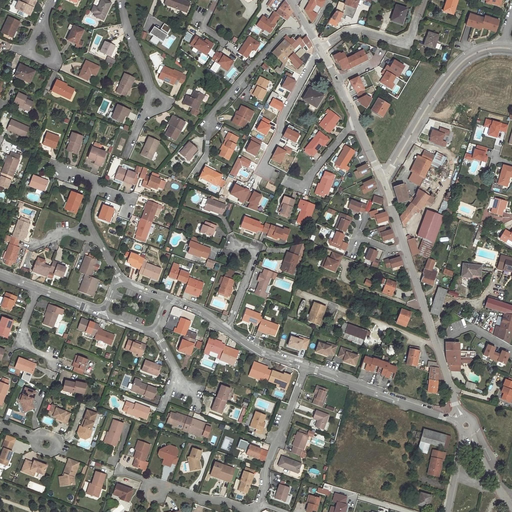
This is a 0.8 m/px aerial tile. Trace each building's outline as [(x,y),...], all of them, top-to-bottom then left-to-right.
[(36,2),(32,0),(23,0),(22,3),(18,11),(30,16),(36,2)] [(111,3),(103,0),(101,0),(98,8),(94,6),(91,12),(95,14),(94,16),(103,21),(111,3)] [(190,3),(182,0),(165,0),(164,4),(170,6),(170,8),(172,9),(174,7),(186,12),(190,3)] [(346,0),(345,4),(356,8),(356,6),(358,0),(346,0)] [(366,2),(361,0),(358,0),(356,6),(362,9),(363,7),(364,7),(366,2)] [(457,0),(447,0),(446,4),(445,4),(443,12),(453,15),(457,0)] [(292,12),(285,1),(284,2),(281,6),(276,13),(280,16),(286,20),(292,12)] [(317,11),(320,7),(311,2),(309,6),(317,11)] [(341,14),(345,4),(339,2),(336,11),(341,14)] [(356,8),(345,4),(341,14),(336,11),(334,14),(332,17),(329,22),(328,23),(336,27),(341,18),(344,19),(345,16),(352,19),(356,9),(356,8)] [(406,9),(396,6),(391,21),(401,24),(403,17),(404,17),(406,9)] [(485,20),(470,15),(467,26),(481,31),(482,28),(496,33),(500,21),(485,17),(485,20)] [(274,24),(268,20),(263,16),(256,25),(263,30),(264,29),(270,33),(275,25),(274,24)] [(277,19),(272,16),(268,20),(274,24),(277,19)] [(12,34),(14,34),(20,23),(9,18),(2,33),(11,37),(12,34)] [(154,26),(149,33),(163,42),(167,35),(165,34),(166,32),(167,33),(170,27),(164,24),(160,30),(161,31),(154,26)] [(73,43),(77,45),(75,47),(79,49),(82,42),(79,41),(83,31),(74,26),(68,39),(74,41),(73,43)] [(438,36),(429,32),(427,38),(425,46),(434,49),(438,36)] [(287,36),(284,38),(287,40),(290,44),(293,48),(295,49),(299,45),(302,48),(305,46),(302,41),(299,37),(295,41),(292,38),(290,39),(287,36)] [(195,37),(190,45),(207,56),(213,45),(206,40),(204,43),(195,37)] [(260,44),(249,37),(238,53),(246,58),(252,49),(255,51),(260,44)] [(312,46),(307,37),(302,41),(305,46),(308,49),(312,46)] [(287,40),(284,38),(283,38),(285,41),(273,53),(284,63),(288,60),(287,59),(288,58),(286,57),(292,52),(295,49),(293,48),(290,44),(287,40)] [(115,47),(105,42),(100,52),(110,57),(115,47)] [(340,53),(333,56),(337,64),(339,63),(342,70),(347,68),(348,70),(368,61),(364,51),(363,51),(355,55),(347,59),(344,53),(341,54),(340,53)] [(234,62),(220,53),(220,54),(216,52),(212,59),(215,61),(214,62),(228,71),(234,62)] [(302,63),(292,52),(286,57),(288,58),(287,59),(288,60),(289,61),(290,60),(291,59),(294,63),(293,64),(292,64),(296,69),(302,63)] [(99,67),(86,61),(79,77),(87,81),(91,74),(95,76),(99,67)] [(29,71),(21,67),(20,71),(18,70),(15,76),(29,83),(35,72),(30,70),(29,71)] [(165,80),(164,81),(173,85),(176,79),(179,80),(178,82),(182,84),(186,76),(181,75),(182,74),(174,70),(173,71),(164,67),(161,74),(159,77),(165,80)] [(396,77),(384,70),(382,74),(384,75),(380,83),(392,89),(394,85),(392,83),(396,77)] [(134,79),(124,74),(116,92),(125,96),(129,88),(130,88),(134,79)] [(297,81),(288,76),(282,87),(291,92),(297,81)] [(358,77),(349,81),(354,90),(355,89),(357,94),(364,91),(365,90),(358,77)] [(255,91),(253,90),(252,89),(250,94),(262,100),(266,91),(264,90),(268,82),(260,78),(255,86),(256,87),(255,91)] [(67,85),(57,80),(52,91),(70,99),(74,90),(66,87),(67,85)] [(195,91),(204,96),(206,91),(197,87),(195,91)] [(310,105),(316,108),(323,96),(309,88),(305,96),(306,96),(304,101),(310,105)] [(204,96),(195,91),(194,91),(190,98),(186,95),(182,103),(192,108),(189,114),(196,117),(199,111),(198,110),(204,96)] [(364,91),(357,94),(359,98),(358,99),(361,105),(366,109),(372,100),(365,96),(366,95),(364,91)] [(24,106),(23,108),(29,111),(33,102),(26,98),(27,96),(19,93),(14,101),(20,104),(24,106)] [(285,103),(274,98),(270,105),(282,110),(285,103)] [(389,106),(378,99),(372,110),(382,116),(389,106)] [(125,116),(128,110),(118,105),(112,118),(122,123),(125,116)] [(247,121),(252,111),(242,106),(238,113),(237,116),(236,115),(232,123),(243,128),(247,121)] [(328,114),(319,125),(329,134),(331,131),(330,129),(334,124),(339,118),(330,111),(328,114)] [(271,120),(264,116),(257,129),(267,134),(271,125),(269,124),(271,120)] [(185,123),(175,117),(170,126),(165,135),(175,141),(185,123)] [(13,131),(12,132),(23,137),(28,127),(10,119),(6,129),(10,131),(11,130),(13,131)] [(508,126),(486,120),(484,126),(490,128),(487,135),(496,138),(498,130),(506,132),(508,126)] [(302,134),(288,127),(284,136),(298,143),(302,134)] [(451,131),(440,128),(439,132),(432,129),(429,139),(430,140),(429,141),(434,143),(434,144),(445,148),(447,143),(443,141),(445,136),(449,137),(451,131)] [(322,145),(327,139),(319,132),(305,149),(306,151),(311,154),(313,156),(322,145)] [(59,137),(47,133),(43,144),(55,149),(59,137)] [(77,144),(79,144),(82,137),(72,133),(69,140),(70,141),(67,150),(74,153),(77,144)] [(235,145),(238,138),(228,133),(225,140),(227,141),(225,146),(224,145),(222,150),(219,155),(229,160),(236,145),(235,145)] [(263,141),(252,135),(245,151),(256,156),(263,141)] [(159,142),(149,137),(141,155),(151,160),(159,142)] [(187,160),(190,157),(197,150),(189,143),(180,153),(187,160)] [(472,156),(465,154),(464,158),(472,160),(472,159),(485,162),(487,157),(484,156),(485,153),(487,148),(477,145),(476,150),(474,150),(472,156)] [(336,164),(343,168),(343,169),(354,152),(346,146),(339,157),(340,158),(336,164)] [(101,163),(105,153),(105,152),(98,149),(92,147),(88,159),(95,162),(95,161),(101,163)] [(431,163),(434,158),(423,153),(421,158),(431,163)] [(240,154),(230,173),(237,176),(242,165),(249,169),(253,161),(240,154)] [(6,162),(1,173),(12,177),(19,160),(18,160),(9,156),(8,156),(6,162)] [(413,173),(421,157),(418,156),(410,171),(413,173)] [(430,165),(431,163),(421,158),(421,157),(413,173),(410,171),(406,179),(417,185),(420,187),(420,186),(422,182),(424,177),(430,165)] [(365,165),(356,169),(359,176),(369,172),(365,165)] [(511,167),(503,165),(498,184),(507,187),(510,177),(511,177),(511,167)] [(135,174),(119,167),(116,177),(121,179),(123,180),(123,181),(131,184),(135,174)] [(139,178),(144,180),(146,174),(148,169),(143,167),(139,178)] [(213,173),(204,169),(200,177),(217,186),(222,176),(214,172),(213,173)] [(317,191),(325,194),(327,195),(332,181),(331,180),(333,175),(324,172),(322,176),(323,176),(320,184),(317,191)] [(12,177),(1,173),(0,176),(1,177),(0,178),(0,185),(8,189),(12,177)] [(146,186),(151,187),(157,190),(158,187),(160,180),(146,174),(144,180),(141,186),(146,188),(146,186)] [(41,179),(33,175),(29,186),(44,192),(48,182),(41,179)] [(372,180),(362,184),(366,191),(375,186),(372,180)] [(246,188),(236,183),(230,193),(240,199),(239,201),(244,203),(251,190),(246,187),(246,188)] [(405,184),(394,188),(399,205),(409,201),(410,200),(405,189),(407,189),(405,184)] [(264,194),(255,190),(250,201),(251,202),(249,207),(257,211),(259,207),(258,206),(264,194)] [(428,198),(418,190),(416,195),(415,196),(416,196),(425,202),(428,198)] [(69,203),(67,210),(76,213),(82,196),(72,192),(68,202),(69,203)] [(381,205),(383,199),(374,196),(372,202),(381,205)] [(411,203),(399,218),(403,226),(415,212),(418,209),(419,210),(424,204),(425,202),(416,196),(411,203)] [(428,198),(425,202),(424,204),(430,207),(434,202),(432,200),(432,199),(433,198),(430,196),(428,198)] [(280,213),(288,216),(294,201),(284,197),(282,204),(283,205),(280,213)] [(207,200),(205,206),(204,208),(218,214),(219,212),(222,214),(226,205),(208,198),(207,200)] [(443,216),(449,200),(444,198),(440,209),(438,215),(443,216)] [(305,201),(300,199),(297,208),(301,209),(297,222),(298,222),(306,225),(307,225),(310,215),(309,214),(312,205),(304,202),(305,201)] [(507,202),(495,199),(491,213),(501,216),(503,209),(505,210),(507,202)] [(145,210),(141,219),(151,223),(158,204),(149,201),(147,204),(145,210)] [(360,204),(350,201),(347,208),(358,212),(358,211),(363,213),(366,206),(361,204),(360,204)] [(109,222),(111,217),(114,209),(103,205),(98,219),(109,222)] [(376,210),(369,212),(370,217),(375,216),(377,224),(387,220),(385,212),(379,214),(378,213),(377,213),(376,210)] [(434,242),(443,216),(438,215),(429,211),(419,237),(425,239),(434,242)] [(352,218),(340,213),(334,228),(344,232),(348,222),(350,223),(352,218)] [(257,230),(259,224),(260,223),(245,217),(241,226),(249,229),(248,230),(256,233),(257,230)] [(141,219),(140,218),(138,224),(139,225),(138,228),(136,235),(145,239),(151,223),(141,219)] [(19,220),(12,237),(20,240),(23,241),(29,224),(19,220)] [(213,229),(215,230),(216,226),(206,221),(204,226),(203,225),(200,233),(210,236),(211,234),(213,229)] [(271,225),(265,223),(264,226),(262,232),(268,234),(271,225)] [(283,230),(271,225),(268,234),(273,236),(273,238),(277,239),(277,237),(278,236),(281,237),(280,239),(286,241),(289,230),(284,228),(283,230)] [(384,226),(377,229),(378,234),(380,233),(382,241),(393,238),(390,230),(385,231),(384,226)] [(511,242),(511,231),(510,234),(505,230),(499,238),(505,242),(507,239),(511,242)] [(345,235),(335,232),(332,240),(329,239),(328,241),(330,245),(337,248),(345,251),(346,249),(348,244),(342,242),(345,235)] [(407,235),(406,236),(412,255),(418,253),(413,239),(411,240),(409,235),(407,235)] [(20,240),(12,237),(4,259),(6,260),(5,263),(10,265),(12,262),(13,262),(16,255),(19,248),(17,247),(20,240)] [(429,258),(434,242),(425,239),(419,254),(429,258)] [(190,241),(188,247),(189,247),(187,253),(199,258),(200,256),(200,254),(207,257),(210,249),(196,244),(190,241)] [(301,244),(292,246),(289,253),(287,252),(284,261),(286,262),(283,270),(292,274),(298,257),(297,256),(301,244)] [(376,252),(368,249),(364,259),(372,262),(370,267),(375,269),(378,262),(373,260),(376,252)] [(342,256),(333,252),(330,259),(325,257),(323,262),(326,262),(324,267),(334,271),(337,266),(338,262),(339,263),(342,256)] [(143,262),(144,259),(143,258),(141,258),(139,257),(139,256),(131,253),(127,262),(132,264),(135,265),(135,267),(140,269),(143,262)] [(504,269),(504,268),(506,260),(511,261),(511,257),(501,255),(498,267),(504,269)] [(85,256),(79,272),(85,275),(91,277),(95,268),(97,261),(85,256)] [(388,259),(383,261),(385,268),(390,266),(391,268),(401,265),(399,257),(389,260),(388,259)] [(208,259),(205,266),(212,269),(215,262),(208,259)] [(435,261),(428,259),(425,268),(431,270),(435,261)] [(49,271),(51,267),(36,261),(32,271),(47,277),(49,271)] [(58,263),(53,261),(51,267),(49,271),(54,273),(53,274),(63,278),(67,268),(62,266),(57,264),(58,263)] [(161,269),(143,262),(140,269),(139,273),(151,277),(151,276),(157,278),(161,269)] [(174,263),(169,275),(178,279),(177,280),(186,283),(188,277),(189,274),(178,269),(179,265),(174,263)] [(480,267),(463,265),(462,276),(467,277),(468,274),(471,275),(479,275),(480,267)] [(424,274),(421,282),(432,285),(437,273),(431,270),(425,268),(423,273),(424,274)] [(227,269),(224,277),(225,278),(231,280),(234,272),(227,269)] [(260,279),(259,282),(255,294),(266,298),(268,294),(265,293),(271,277),(270,277),(263,275),(260,273),(258,279),(260,279)] [(91,277),(85,275),(79,291),(91,296),(93,290),(95,291),(99,280),(91,277)] [(231,289),(234,281),(233,281),(231,280),(225,278),(224,277),(219,292),(228,296),(231,289)] [(203,283),(189,278),(187,284),(184,291),(192,295),(193,293),(199,295),(203,283)] [(391,296),(396,284),(387,280),(383,293),(391,296)] [(438,287),(431,312),(430,313),(439,315),(446,290),(438,287)] [(13,302),(14,302),(16,297),(6,293),(1,306),(10,310),(12,305),(13,302)] [(485,307),(490,308),(507,314),(503,328),(500,327),(497,338),(508,344),(511,331),(511,306),(488,299),(485,307)] [(323,310),(325,311),(326,307),(314,303),(309,316),(312,317),(311,322),(319,325),(321,320),(319,319),(323,310)] [(63,309),(54,306),(53,308),(48,306),(47,309),(48,310),(46,317),(43,323),(53,327),(55,322),(58,314),(61,315),(63,309)] [(257,323),(260,316),(260,315),(246,309),(243,319),(249,322),(257,325),(257,323)] [(411,313),(401,310),(396,323),(405,327),(411,313)] [(448,313),(442,333),(445,333),(452,314),(448,313)] [(0,326),(0,327),(0,335),(6,338),(13,321),(2,318),(0,322),(0,326)] [(175,328),(174,332),(184,336),(185,336),(187,331),(190,322),(181,318),(179,323),(176,329),(175,328)] [(98,327),(99,325),(81,319),(77,329),(95,336),(98,327)] [(278,326),(261,319),(260,324),(257,330),(260,332),(261,331),(267,333),(274,336),(278,326)] [(345,333),(363,340),(364,340),(368,331),(348,324),(345,333)] [(102,329),(98,327),(95,336),(94,339),(111,345),(114,335),(101,331),(102,329)] [(197,334),(187,331),(185,336),(195,340),(197,334)] [(362,344),(363,340),(345,333),(343,338),(362,344)] [(185,336),(184,336),(182,341),(180,348),(178,351),(190,355),(196,340),(195,340),(185,336)] [(306,349),(309,340),(303,338),(302,340),(298,339),(291,336),(288,346),(299,350),(300,347),(306,349)] [(224,346),(225,345),(222,344),(222,343),(210,338),(204,353),(208,355),(210,351),(218,354),(217,358),(220,359),(224,346)] [(141,358),(146,345),(142,344),(141,345),(135,343),(128,340),(125,349),(138,354),(137,356),(141,358)] [(334,355),(337,346),(331,344),(330,346),(326,345),(319,342),(316,352),(327,356),(328,353),(334,355)] [(446,343),(446,351),(459,351),(459,344),(446,343)] [(495,348),(487,345),(483,355),(490,358),(490,359),(497,362),(504,365),(509,354),(502,351),(500,355),(493,352),(495,348)] [(232,349),(224,346),(220,359),(219,360),(218,363),(225,366),(226,363),(234,365),(238,353),(232,351),(232,349)] [(348,350),(341,348),(338,357),(344,359),(343,361),(355,365),(358,356),(351,353),(347,352),(348,350)] [(410,349),(406,364),(416,366),(419,351),(410,349)] [(459,351),(446,351),(446,357),(450,371),(460,371),(459,366),(459,351)] [(475,352),(459,351),(459,366),(463,366),(463,363),(472,363),(475,363),(475,352)] [(76,363),(74,363),(72,366),(83,371),(88,360),(78,356),(77,361),(76,363)] [(395,373),(397,368),(389,365),(389,364),(373,358),(373,359),(365,356),(363,362),(367,364),(365,370),(369,371),(369,370),(373,372),(375,366),(379,367),(383,368),(381,374),(385,376),(385,377),(389,378),(391,372),(395,373)] [(24,371),(31,374),(35,365),(19,358),(15,368),(24,371)] [(161,367),(146,361),(142,370),(157,376),(161,367)] [(268,381),(272,372),(267,370),(267,367),(261,365),(260,367),(253,364),(249,376),(262,381),(263,379),(268,381)] [(437,381),(438,369),(430,368),(430,373),(429,376),(429,380),(437,381)] [(283,375),(272,370),(272,372),(268,381),(277,384),(286,388),(290,378),(283,375)] [(139,385),(140,383),(140,381),(135,379),(133,384),(131,390),(130,391),(152,399),(156,389),(148,386),(147,388),(139,385)] [(436,393),(437,381),(429,380),(428,392),(436,393)] [(510,402),(511,397),(511,396),(509,396),(511,391),(511,390),(511,382),(507,381),(505,380),(502,387),(503,387),(504,388),(503,392),(504,393),(501,399),(510,402)] [(63,391),(69,392),(73,393),(74,392),(84,394),(86,384),(76,381),(75,383),(65,381),(63,388),(63,391)] [(465,388),(474,390),(476,384),(466,382),(465,388)] [(221,385),(217,398),(226,402),(226,400),(231,389),(221,385)] [(316,395),(312,404),(322,408),(323,404),(322,404),(325,396),(327,390),(317,386),(315,391),(317,392),(316,395)] [(35,392),(24,388),(21,396),(20,395),(18,400),(19,400),(21,401),(20,404),(22,407),(24,408),(26,411),(33,408),(31,402),(29,402),(30,399),(32,400),(35,392)] [(235,390),(231,389),(226,400),(231,402),(235,390)] [(226,402),(217,398),(216,398),(215,402),(215,403),(213,408),(212,411),(221,414),(226,402)] [(132,414),(139,417),(146,419),(150,409),(136,403),(135,405),(130,403),(127,413),(131,415),(132,414)] [(58,421),(66,424),(70,414),(56,408),(57,407),(52,405),(48,414),(53,415),(52,417),(56,418),(58,419),(58,421)] [(100,415),(87,411),(84,420),(85,420),(83,427),(81,427),(79,433),(80,436),(85,438),(88,436),(91,427),(93,423),(96,424),(100,415)] [(328,416),(316,411),(313,418),(317,420),(315,426),(323,429),(328,416)] [(265,416),(261,414),(256,412),(250,427),(255,429),(262,432),(264,427),(261,426),(263,422),(265,416)] [(187,431),(192,419),(187,417),(187,418),(176,414),(171,413),(170,414),(169,419),(167,423),(183,429),(187,431)] [(187,431),(187,432),(201,438),(201,436),(206,437),(210,428),(205,426),(206,425),(201,423),(201,422),(192,419),(187,431)] [(119,434),(121,435),(125,425),(114,421),(109,433),(105,444),(114,447),(119,434)] [(79,433),(81,427),(80,426),(77,433),(79,437),(85,439),(89,437),(88,436),(85,438),(80,436),(79,433)] [(440,434),(423,429),(420,441),(425,443),(437,446),(440,434)] [(294,447),(291,453),(304,458),(306,454),(302,452),(308,436),(307,435),(299,432),(298,432),(292,446),(294,447)] [(440,434),(437,446),(443,448),(447,435),(440,434)] [(247,442),(240,439),(237,447),(244,450),(244,452),(246,453),(249,445),(250,444),(247,443),(247,442)] [(13,444),(4,441),(1,448),(3,449),(0,456),(0,463),(6,465),(12,452),(10,451),(13,444)] [(139,451),(136,459),(133,467),(142,470),(143,467),(151,446),(139,442),(136,450),(137,451),(139,451)] [(246,454),(264,462),(268,452),(249,445),(246,453),(246,454)] [(177,448),(170,446),(168,452),(162,450),(160,451),(158,455),(160,458),(164,460),(162,465),(170,467),(174,457),(176,458),(178,452),(177,448)] [(199,463),(200,460),(203,452),(194,448),(190,458),(189,458),(189,463),(192,463),(194,471),(202,470),(201,464),(199,463)] [(433,451),(428,475),(438,477),(442,461),(444,461),(445,454),(433,451)] [(292,469),(298,472),(301,464),(282,457),(278,466),(292,471),(292,469)] [(73,477),(79,462),(69,458),(64,471),(65,471),(63,476),(62,476),(61,477),(62,486),(74,484),(73,477)] [(43,475),(47,466),(34,460),(33,463),(26,460),(21,471),(29,474),(30,471),(35,473),(35,471),(43,475)] [(230,472),(232,469),(215,463),(211,473),(217,476),(217,475),(225,477),(224,481),(229,483),(232,473),(230,472)] [(99,487),(101,487),(105,475),(96,471),(91,484),(89,483),(85,493),(95,497),(99,487)] [(242,482),(239,490),(247,493),(250,484),(253,475),(244,472),(244,471),(240,481),(241,481),(242,482)] [(133,490),(117,484),(113,493),(120,496),(119,499),(128,503),(133,490)] [(289,488),(280,484),(275,499),(284,502),(289,488)] [(431,496),(421,493),(417,505),(428,508),(431,496)] [(346,497),(335,494),(332,501),(337,503),(335,508),(331,507),(329,511),(345,511),(346,509),(345,509),(344,508),(345,505),(344,505),(346,497)] [(315,511),(319,499),(310,496),(308,503),(306,511),(308,511),(315,511)] [(406,504),(405,508),(413,511),(416,504),(414,504),(409,502),(408,504),(406,504)]
